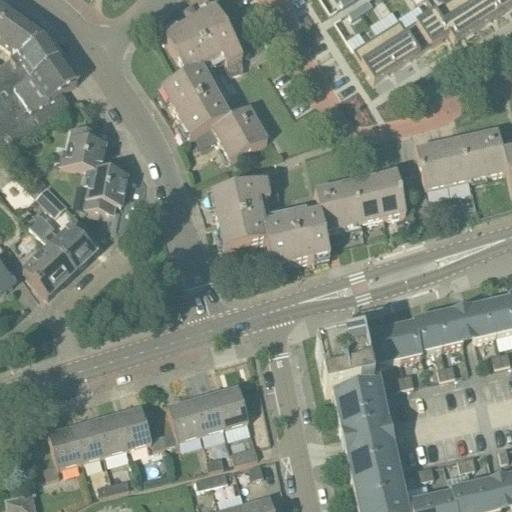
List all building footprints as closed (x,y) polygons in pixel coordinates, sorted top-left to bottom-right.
[(344,0),(339,4),(343,10),(353,4),(350,0),(344,0)] [(435,14),(433,15),(448,39),(453,47),(476,32),(456,0),(435,14)] [(456,0),(476,32),(499,18),(487,0),(456,0)] [(511,0),(487,0),(499,18),(511,9),(511,0)] [(367,4),(357,10),(361,17),(372,11),(367,4)] [(0,33),(11,18),(0,10),(0,33)] [(357,10),(347,17),(351,23),(361,17),(357,10)] [(433,15),(404,33),(419,58),(448,39),(433,15)] [(242,67),(223,32),(215,17),(163,45),(184,84),(161,97),(190,149),(195,146),(211,137),(216,146),(230,171),(268,151),(248,115),(229,126),(202,77),(222,66),(227,76),(226,77),(229,83),(240,77),(237,70),(242,67)] [(0,74),(45,41),(11,18),(0,33),(0,74)] [(399,25),(376,40),(396,72),(419,58),(404,33),(399,25)] [(376,40),(353,54),(373,87),(396,72),(376,40)] [(45,41),(0,74),(0,89),(6,86),(13,97),(61,65),(45,41)] [(61,101),(78,89),(61,65),(13,97),(30,122),(61,101)] [(0,160),(70,114),(61,101),(30,122),(13,97),(6,86),(0,89),(0,160)] [(63,157),(60,172),(71,174),(87,177),(98,179),(99,179),(104,151),(97,150),(98,141),(72,135),(68,158),(63,157)] [(201,155),(216,146),(211,137),(195,146),(201,155)] [(498,139),(416,156),(425,198),(507,181),(511,204),(511,157),(503,160),(498,139)] [(21,164),(21,155),(12,155),(12,164),(21,164)] [(89,191),(85,214),(111,220),(112,211),(120,212),(126,184),(99,179),(98,179),(87,177),(85,190),(89,191)] [(324,241),(406,222),(397,180),(314,198),(319,219),(265,230),(260,210),(278,207),(275,193),(267,195),(266,190),(210,202),(223,260),(266,251),(268,257),(272,277),(330,264),(328,257),(324,241)] [(44,189),(38,183),(33,188),(39,194),(44,189)] [(54,221),(64,211),(46,193),(36,203),(54,221)] [(27,230),(74,278),(95,259),(96,258),(95,257),(94,258),(70,233),(58,243),(52,237),(54,235),(37,218),(33,221),(27,214),(19,221),(27,230)] [(47,304),(74,278),(27,230),(47,252),(22,277),(47,304)] [(0,300),(12,293),(0,274),(0,300)] [(511,340),(511,321),(508,305),(488,310),(495,344),(511,340)] [(474,349),(495,344),(488,310),(466,315),(474,349)] [(441,356),(462,351),(454,317),(433,322),(441,356)] [(420,361),(441,356),(433,322),(411,327),(412,330),(413,330),(420,361)] [(421,364),(420,361),(413,330),(412,330),(392,335),(400,369),(421,364)] [(378,374),(400,369),(392,335),(370,339),(378,374)] [(388,432),(378,389),(380,389),(376,374),(378,374),(370,339),(360,342),(360,344),(342,348),(343,352),(335,354),(334,350),(314,354),(325,401),(331,400),(344,459),(355,511),(399,511),(386,450),(392,449),(388,431),(388,432)] [(499,360),(502,372),(509,370),(507,359),(499,360)] [(494,374),(502,372),(499,360),(491,362),(494,374)] [(444,373),(447,384),(454,383),(452,371),(444,373)] [(439,386),(447,384),(444,373),(436,374),(439,386)] [(402,382),(405,393),(413,392),(410,380),(402,382)] [(397,395),(405,393),(402,382),(395,383),(397,395)] [(214,400),(225,437),(249,430),(238,393),(214,400)] [(202,443),(225,437),(214,400),(191,407),(202,443)] [(178,450),(202,443),(191,407),(167,414),(174,437),(162,441),(165,452),(177,448),(178,450)] [(165,452),(162,441),(150,444),(142,414),(118,421),(128,458),(152,451),(153,456),(165,452)] [(105,465),(128,458),(118,421),(95,428),(105,465)] [(82,471),(105,465),(95,428),(72,434),(82,471)] [(58,478),(82,471),(72,434),(48,441),(54,463),(55,471),(44,474),(47,485),(59,482),(58,478)] [(235,470),(258,463),(255,452),(232,459),(235,470)] [(500,469),(508,467),(505,456),(498,457),(500,469)] [(464,465),(467,477),(475,475),(472,463),(464,465)] [(221,464),(207,467),(209,476),(223,472),(221,464)] [(459,478),(467,477),(464,465),(457,466),(459,478)] [(252,485),(263,483),(260,471),(249,473),(252,485)] [(423,474),(425,486),(433,484),(430,472),(423,474)] [(417,487),(425,486),(423,474),(415,476),(417,487)] [(210,483),(212,492),(227,489),(225,479),(210,483)] [(198,495),(212,492),(210,483),(196,486),(198,495)] [(110,490),(112,499),(129,495),(126,486),(110,490)] [(470,491),(474,511),(497,511),(492,486),(470,491)] [(99,502),(112,499),(110,490),(97,493),(99,502)] [(452,511),(474,511),(470,491),(449,496),(449,499),(450,499),(452,511)] [(34,511),(32,495),(3,501),(4,511),(34,511)] [(452,511),(450,499),(449,499),(429,504),(431,511),(452,511)]
